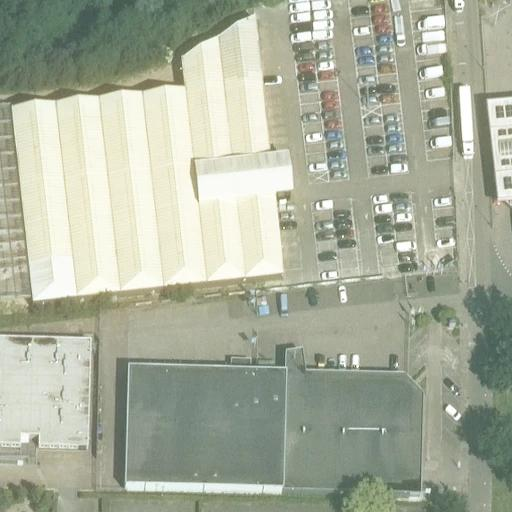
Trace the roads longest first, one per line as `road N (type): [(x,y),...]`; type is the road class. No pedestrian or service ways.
road 1 (unclassified): [(477,511),(477,246)]
road 2 (unclassified): [(465,0),(477,246)]
